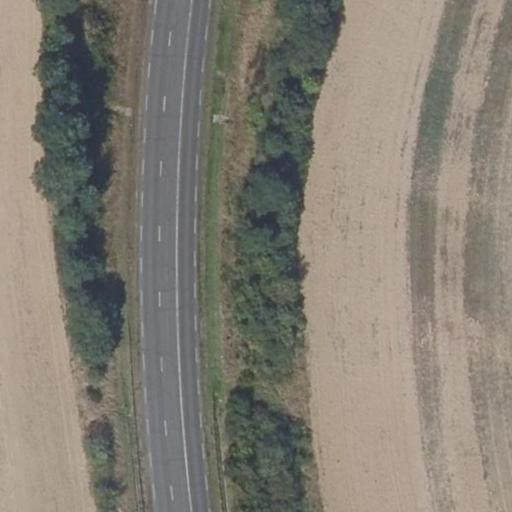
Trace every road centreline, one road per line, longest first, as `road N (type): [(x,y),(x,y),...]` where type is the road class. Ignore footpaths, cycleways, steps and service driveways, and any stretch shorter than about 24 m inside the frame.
road 1 (unknown): [(346,511),(307,406),(298,283),(354,0)]
road 2 (primary): [(185,0),(167,255),(181,511)]
